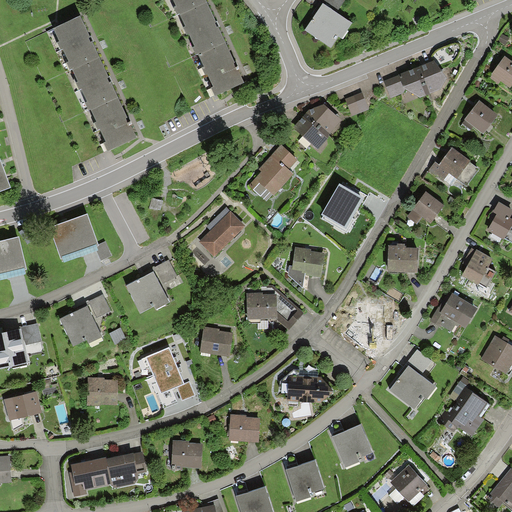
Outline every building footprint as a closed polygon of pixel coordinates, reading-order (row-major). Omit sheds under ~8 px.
[(206,0),(173,0),(217,96),(245,83),(236,64),(217,24),(206,0)] [(323,0),(321,4),(301,33),(330,52),(349,24),(334,13),(342,0),(323,0)] [(92,39),(82,16),(52,30),(108,151),(136,138),(128,120),(110,80),(92,39)] [(511,90),(511,65),(504,60),(489,80),(509,94),(511,90)] [(403,76),(403,80),(399,78),(383,83),(390,102),(403,98),(404,96),(419,105),(443,97),(448,86),(433,66),(422,69),(409,74),(403,76)] [(361,96),(344,101),(350,118),(366,113),(361,96)] [(498,120),(480,107),(466,125),(485,139),(498,120)] [(298,125),(293,131),(301,138),(296,143),(307,154),(312,148),(314,150),(337,123),(322,109),(314,112),(307,114),(298,125)] [(0,163),(0,162),(0,149),(0,148),(0,195),(11,191),(0,163)] [(269,198),(291,175),(289,174),(298,165),(282,149),(259,173),(260,175),(256,180),(249,187),(264,201),(268,197),(269,198)] [(446,185),(451,177),(465,186),(477,169),(450,150),(439,167),(434,164),(428,173),(446,185)] [(365,199),(339,183),(321,213),(347,228),(365,199)] [(424,197),(413,213),(433,228),(444,212),(424,197)] [(163,209),(165,200),(155,199),(154,208),(163,209)] [(508,247),(511,239),(511,219),(510,218),(511,215),(511,212),(498,205),(491,218),(497,221),(488,235),(501,244),(501,243),(508,247)] [(246,228),(227,209),(208,228),(211,231),(199,243),(214,258),(246,228)] [(87,217),(50,230),(61,262),(98,249),(87,217)] [(18,239),(0,243),(0,277),(26,271),(18,239)] [(108,242),(98,245),(104,261),(113,257),(108,242)] [(296,248),(293,267),(290,266),(288,276),(303,290),(305,278),(322,280),(325,255),(311,253),(312,250),(296,248)] [(418,250),(387,250),(387,278),(417,279),(418,250)] [(493,263),(471,250),(462,266),(467,269),(461,278),(478,289),(480,286),(486,290),(497,274),(489,269),(493,263)] [(141,273),(144,278),(127,286),(140,313),(155,306),(157,310),(168,304),(159,285),(175,277),(167,260),(141,273)] [(278,320),(278,322),(289,331),(304,314),(276,289),(276,288),(247,289),(248,321),(278,320)] [(466,333),(479,312),(451,295),(450,298),(446,295),(430,320),(437,325),(441,317),(466,333)] [(104,296),(78,308),(80,312),(88,309),(90,308),(96,321),(112,313),(104,296)] [(354,322),(344,335),(365,352),(381,335),(381,331),(384,331),(384,303),(355,302),(354,322)] [(80,312),(62,321),(74,349),(87,343),(89,347),(103,341),(88,309),(80,312)] [(22,332),(0,336),(0,372),(28,367),(24,348),(42,344),(38,324),(21,328),(22,332)] [(199,355),(230,359),(233,334),(219,332),(219,329),(203,327),(199,355)] [(111,333),(116,344),(127,339),(123,328),(111,333)] [(511,365),(511,350),(492,338),(478,361),(505,377),(511,365)] [(189,381),(184,383),(179,371),(174,360),(169,348),(146,358),(162,394),(177,387),(183,400),(196,394),(189,381)] [(432,364),(415,352),(406,364),(423,376),(432,364)] [(435,389),(404,369),(386,395),(417,416),(435,389)] [(102,375),(85,375),(85,405),(99,405),(115,405),(115,378),(102,378),(102,375)] [(321,379),(287,377),(281,383),(281,390),(288,402),(321,405),(333,396),(321,379)] [(36,391),(5,399),(10,421),(42,413),(36,391)] [(464,393),(447,415),(443,413),(437,421),(450,431),(451,429),(466,440),(468,438),(473,441),(483,428),(478,424),(488,411),(464,393)] [(247,412),(230,411),(229,438),(259,440),(261,416),(247,415),(247,412)] [(360,420),(333,432),(346,464),(360,458),(358,453),(372,447),(360,420)] [(202,446),(174,443),(171,470),(200,472),(202,446)] [(315,456),(287,465),(297,496),(312,492),(310,487),(323,483),(315,456)] [(0,486),(1,487),(1,484),(11,484),(10,457),(0,457),(0,486)] [(132,457),(105,463),(111,491),(138,486),(132,457)] [(103,458),(75,463),(79,488),(108,483),(103,458)] [(425,485),(408,468),(390,487),(407,504),(425,485)] [(511,511),(511,473),(509,472),(484,503),(495,511),(501,511),(504,509),(509,511),(511,511)] [(264,483),(237,492),(243,511),(265,511),(273,509),(264,483)]
